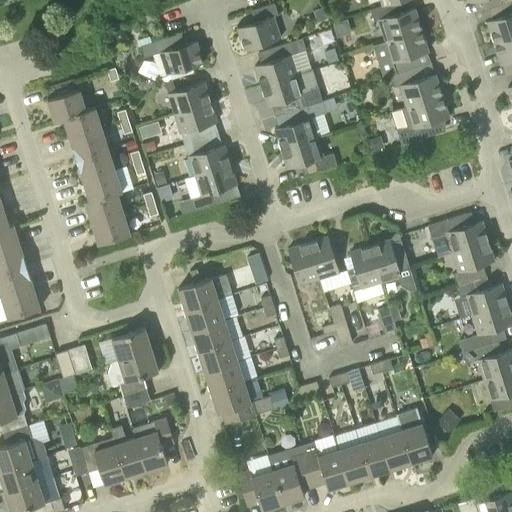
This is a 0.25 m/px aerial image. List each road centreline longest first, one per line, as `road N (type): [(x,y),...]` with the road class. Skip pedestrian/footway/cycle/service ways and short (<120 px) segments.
road 1 (residential): [(161,302),(92,322),(78,316),(6,76)]
road 2 (residential): [(274,227),(380,193),(422,209),(494,187)]
road 3 (residential): [(274,227),(209,7)]
road 4 (residential): [(347,511),(354,501),(391,490),(408,497),(435,489),(465,435),(511,421)]
road 5 (residential): [(494,187),(483,149),(494,128),(445,0)]
road 6 (residential): [(161,302),(144,250),(202,233),(223,242),(274,227)]
road 7 (residential): [(201,479),(196,465),(205,443),(161,302)]
